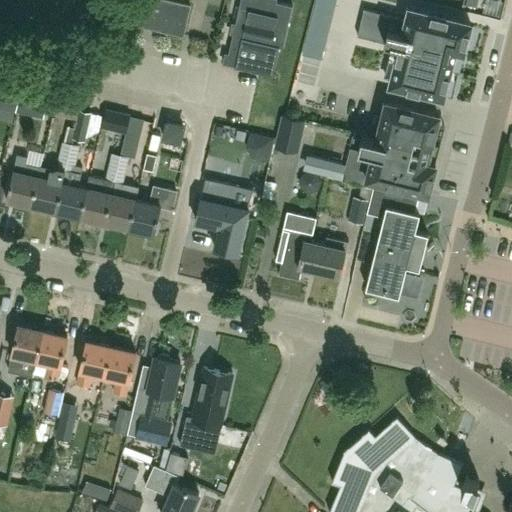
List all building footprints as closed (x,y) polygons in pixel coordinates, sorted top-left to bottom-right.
[(184,35),(191,4),(172,0),(137,0),(132,23),(184,35)] [(283,48),(293,5),(277,2),(277,0),(241,0),(240,6),(236,5),(232,23),(236,24),(228,60),(236,62),(235,66),(273,74),(279,47),(283,48)] [(463,52),(470,23),(408,8),(408,9),(395,6),(389,30),(388,29),(384,42),(399,46),(389,84),(443,98),(454,50),(463,52)] [(0,106),(13,110),(17,90),(0,86),(0,106)] [(52,109),(76,116),(81,99),(57,92),(52,109)] [(47,100),(33,97),(19,94),(15,112),(42,119),(47,100)] [(427,162),(439,115),(385,101),(376,140),(361,136),(358,149),(350,147),(342,180),(365,185),(367,178),(428,193),(435,164),(427,162)] [(84,140),(85,136),(91,113),(91,112),(79,109),(75,128),(72,137),(84,140)] [(129,120),(130,115),(106,109),(102,127),(126,133),(129,120)] [(305,120),(282,115),(275,146),(298,151),(305,120)] [(77,158),(80,146),(62,142),(60,154),(77,158)] [(6,198),(31,204),(38,175),(40,167),(26,163),(28,156),(17,153),(6,198)] [(129,157),(121,155),(113,153),(112,154),(110,166),(126,170),(129,157)] [(143,169),(153,171),(157,155),(147,153),(143,169)] [(56,169),(65,171),(74,173),(76,164),(77,158),(60,154),(56,169)] [(208,192),(226,194),(229,162),(211,160),(208,192)] [(327,172),(341,175),(344,164),(330,160),(327,172)] [(83,166),(76,164),(74,173),(65,171),(63,181),(56,209),(80,215),(87,187),(78,185),(83,166)] [(123,183),(126,170),(110,166),(107,178),(90,174),(87,187),(80,215),(105,221),(114,180),(123,183)] [(38,175),(31,204),(56,209),(63,181),(38,175)] [(139,187),(123,183),(114,180),(105,221),(129,226),(136,198),(139,187)] [(161,205),(172,208),(176,190),(154,184),(150,201),(136,198),(129,226),(154,232),(161,205)] [(399,295),(406,265),(419,268),(428,233),(415,230),(420,212),(392,205),(395,193),(374,187),(368,211),(384,215),(377,245),(366,286),(399,295)] [(348,220),(362,223),(368,199),(354,196),(348,220)] [(238,253),(245,222),(249,208),(221,202),(220,207),(209,205),(205,222),(220,226),(215,248),(238,253)] [(324,242),(312,239),(314,232),(290,226),(279,272),(300,277),(303,265),(340,274),(348,240),(326,235),(324,242)] [(19,323),(9,367),(34,373),(37,358),(36,358),(43,328),(19,323)] [(36,358),(37,358),(48,361),(45,374),(58,377),(68,334),(43,328),(36,358)] [(93,372),(105,375),(112,345),(88,340),(78,383),(89,386),(93,372)] [(112,345),(105,375),(117,378),(114,391),(126,394),(136,351),(112,345)] [(181,360),(170,358),(170,355),(169,353),(162,352),(160,353),(160,355),(156,354),(148,388),(149,388),(143,413),(142,413),(138,434),(167,440),(172,420),(157,417),(162,392),(173,394),(181,360)] [(221,423),(225,408),(233,372),(205,366),(193,416),(187,415),(183,428),(202,432),(205,419),(221,423)] [(138,385),(132,409),(126,431),(136,434),(147,387),(138,385)] [(58,415),(64,391),(50,388),(44,411),(58,415)] [(474,511),(482,493),(475,490),(480,478),(467,473),(462,485),(451,481),(459,461),(464,463),(464,461),(439,451),(416,435),(398,415),(376,434),(370,427),(345,449),(332,480),(342,484),(335,501),(334,501),(330,510),(334,511),(474,511)] [(74,420),(60,416),(55,436),(70,439),(74,420)] [(73,467),(77,443),(59,440),(55,464),(73,467)] [(191,511),(200,492),(177,482),(180,474),(155,464),(146,483),(171,494),(162,511),(191,511)] [(128,465),(120,483),(131,488),(139,469),(128,465)] [(138,511),(142,503),(116,491),(110,504),(128,511),(138,511)] [(123,511),(98,502),(93,511),(123,511)]
